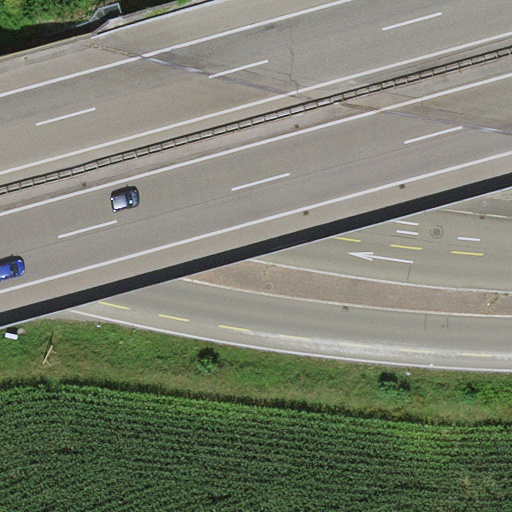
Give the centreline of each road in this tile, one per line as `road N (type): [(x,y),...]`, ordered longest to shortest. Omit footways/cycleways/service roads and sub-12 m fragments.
road 1 (motorway): [(0,251),(511,113)]
road 2 (primary): [(511,260),(405,248),(121,193),(0,158)]
road 3 (primary): [(0,251),(352,329),(511,337)]
road 4 (motorway): [(484,0),(0,130)]
